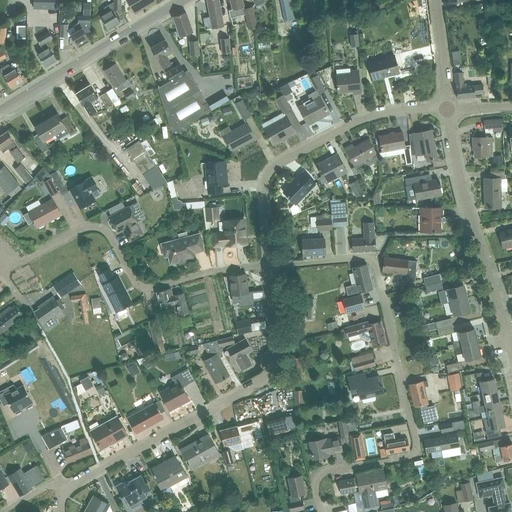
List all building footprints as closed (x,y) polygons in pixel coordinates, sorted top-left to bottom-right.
[(100,17),(103,21),(108,29),(120,22),(113,10),(121,10),(121,0),(113,0),(114,2),(104,8),(107,13),(100,17)] [(127,0),(135,13),(156,1),(155,0),(127,0)] [(210,17),(203,18),(205,29),(212,28),(224,26),(220,6),(219,0),(206,0),(209,9),(210,17)] [(245,9),(242,0),(230,0),(233,9),(228,11),(231,18),(245,14),(249,30),(258,27),(252,7),(245,9)] [(297,19),(293,0),(280,0),(284,22),(297,19)] [(193,32),(189,22),(186,12),(173,17),(180,37),(193,32)] [(75,26),(68,30),(71,35),(73,39),(78,47),(90,40),(86,34),(90,31),(89,28),(90,27),(91,17),(91,15),(86,15),(83,15),(80,15),(78,15),(78,22),(75,26)] [(26,39),(26,26),(17,26),(17,39),(26,39)] [(199,31),(199,39),(210,38),(209,30),(199,31)] [(49,31),(36,38),(44,51),(37,54),(40,59),(45,67),(57,60),(46,41),(53,38),(49,31)] [(350,35),(351,47),(359,47),(358,34),(350,35)] [(231,53),(230,38),(220,39),(222,54),(231,53)] [(157,44),(151,47),(164,68),(172,64),(167,56),(172,52),(164,39),(163,40),(162,39),(156,42),(157,44)] [(190,41),(191,54),(191,56),(198,56),(198,41),(190,41)] [(258,49),(269,48),(268,41),(257,43),(258,49)] [(394,55),(384,57),(368,62),(373,80),(399,73),(394,55)] [(460,56),(452,57),(453,65),(461,64),(460,56)] [(0,69),(4,75),(3,75),(11,88),(23,80),(16,68),(12,70),(10,66),(8,64),(0,69)] [(132,85),(131,84),(128,79),(126,80),(116,64),(104,71),(114,88),(117,86),(120,92),(132,85)] [(158,88),(165,112),(172,133),(211,110),(209,105),(204,98),(188,70),(184,72),(180,66),(167,74),(171,81),(158,88)] [(310,80),(316,90),(318,94),(326,91),(318,76),(317,76),(314,70),(307,73),(310,80)] [(336,75),(337,82),(338,92),(353,91),(353,93),(360,93),(358,70),(350,71),(351,74),(336,75)] [(484,93),(483,84),(465,86),(465,83),(464,84),(462,72),(454,73),(457,98),(475,96),(475,94),(484,93)] [(280,87),(283,93),(291,89),(290,88),(288,83),(280,87)] [(76,93),(81,101),(84,106),(85,106),(90,115),(97,111),(91,101),(98,97),(90,84),(76,93)] [(112,88),(107,91),(114,102),(119,99),(112,88)] [(257,88),(246,93),(249,99),(260,94),(257,88)] [(127,100),(135,96),(132,90),(124,94),(127,100)] [(319,96),(318,94),(316,90),(308,95),(311,101),(299,107),(307,123),(319,116),(320,119),(329,114),(320,96),(319,96)] [(106,107),(114,102),(107,91),(99,96),(106,107)] [(225,93),(208,103),(211,108),(228,98),(225,93)] [(233,99),(236,104),(235,104),(244,120),(251,116),(242,100),(240,95),(233,99)] [(291,111),(283,96),(276,100),(284,114),(291,111)] [(123,114),(129,110),(126,105),(119,109),(123,114)] [(58,140),(69,133),(71,136),(76,133),(66,117),(61,120),(57,114),(49,119),(48,118),(46,119),(55,134),(58,140)] [(203,126),(210,124),(207,117),(201,120),(203,126)] [(265,129),(268,135),(273,144),(295,132),(287,117),(265,129)] [(51,153),(49,149),(44,141),(55,134),(46,119),(44,121),(44,122),(35,127),(39,133),(34,136),(43,152),(46,156),(51,153)] [(485,128),(503,127),(502,119),(484,121),(485,128)] [(255,138),(251,129),(247,123),(232,132),(228,126),(221,131),(224,136),(232,151),(255,138)] [(411,155),(428,152),(429,160),(437,159),(431,130),(410,134),(410,145),(411,155)] [(412,163),(411,155),(410,145),(405,146),(402,131),(379,136),(382,151),(378,152),(379,157),(403,153),(406,164),(412,163)] [(0,136),(0,148),(1,150),(3,153),(10,148),(12,150),(10,151),(18,163),(25,158),(13,141),(6,132),(0,136)] [(156,166),(139,141),(137,137),(126,144),(129,148),(126,149),(143,174),(153,189),(167,183),(159,170),(156,166)] [(475,157),(485,157),(493,156),(492,137),(473,138),(473,149),(475,149),(475,157)] [(354,165),(365,159),(368,165),(379,159),(376,153),(369,139),(353,147),(352,144),(345,148),(354,165)] [(91,145),(90,152),(98,154),(99,146),(91,145)] [(494,156),(494,165),(505,164),(505,160),(502,160),(502,155),(494,156)] [(348,173),(343,164),(339,156),(331,160),(327,163),(326,160),(316,164),(322,176),(325,182),(326,183),(348,173)] [(31,171),(37,169),(34,161),(28,164),(31,171)] [(226,161),(216,162),(206,163),(208,193),(222,191),(222,184),(228,183),(226,161)] [(32,179),(29,175),(21,165),(15,169),(23,180),(26,184),(32,179)] [(0,168),(0,185),(6,192),(0,196),(0,201),(3,205),(12,197),(22,188),(19,185),(4,166),(0,168)] [(52,178),(50,174),(43,167),(35,177),(39,185),(44,182),(51,195),(57,192),(50,179),(52,178)] [(485,208),(495,207),(500,207),(499,179),(503,179),(503,170),(490,171),(490,178),(486,178),(487,193),(485,193),(485,208)] [(50,174),(52,178),(62,195),(68,191),(61,179),(57,171),(50,174)] [(293,215),(301,211),(301,209),(296,204),(315,184),(303,172),(283,192),(295,203),(290,208),(293,215)] [(404,179),(406,186),(414,184),(417,199),(441,195),(439,179),(422,182),(421,176),(404,179)] [(91,193),(99,188),(93,177),(84,182),(70,190),(80,208),(95,200),(91,193)] [(96,181),(99,188),(104,185),(101,179),(96,181)] [(174,210),(187,209),(186,203),(182,203),(182,201),(179,200),(178,200),(173,181),(167,183),(171,197),(174,210)] [(363,193),(357,181),(350,184),(356,197),(363,193)] [(323,202),(329,199),(326,194),(320,197),(323,202)] [(28,224),(33,222),(34,223),(37,227),(61,214),(56,206),(53,199),(29,212),(23,215),(28,224)] [(340,200),(330,200),(332,215),(347,214),(346,202),(341,202),(340,200)] [(122,202),(108,209),(112,216),(110,217),(118,233),(124,230),(126,234),(124,235),(128,243),(142,236),(136,224),(138,223),(129,207),(126,209),(122,202)] [(203,208),(205,220),(217,219),(217,207),(203,208)] [(420,231),(430,231),(440,231),(440,217),(442,217),(442,208),(420,208),(420,231)] [(4,213),(0,217),(0,221),(4,225),(9,218),(4,213)] [(317,217),(318,230),(332,229),(331,214),(325,215),(325,216),(317,217)] [(246,243),(245,230),(244,219),(224,221),(225,234),(220,235),(220,233),(213,234),(214,246),(246,243)] [(364,238),(352,239),(353,251),(375,250),(375,237),(374,237),(374,222),(364,223),(364,238)] [(346,226),(335,226),(336,254),(346,254),(346,226)] [(504,248),(511,245),(511,229),(500,232),(504,248)] [(204,250),(201,240),(200,233),(174,240),(165,243),(170,264),(195,257),(193,253),(204,250)] [(326,254),(325,244),(324,238),(302,240),(303,255),(326,254)] [(401,280),(411,281),(414,282),(416,261),(384,257),(383,271),(402,274),(401,280)] [(357,284),(350,286),(346,287),(348,294),(373,288),(367,264),(353,268),(357,284)] [(115,279),(109,268),(99,274),(104,284),(103,285),(116,311),(132,303),(119,277),(115,279)] [(73,272),(53,285),(55,288),(60,296),(61,297),(81,284),(73,272)] [(425,285),(440,281),(445,280),(444,273),(423,278),(425,285)] [(253,303),(252,292),(248,292),(246,274),(230,276),(233,301),(240,300),(241,304),(253,303)] [(442,289),(441,282),(440,281),(425,285),(428,293),(442,289)] [(450,302),(467,298),(463,284),(447,289),(450,302)] [(417,287),(414,293),(419,296),(423,291),(417,287)] [(189,313),(186,302),(183,293),(173,296),(171,288),(156,292),(161,309),(176,304),(179,315),(189,313)] [(70,294),(70,301),(79,300),(82,323),(88,322),(84,292),(70,294)] [(364,308),(361,295),(344,299),(347,312),(364,308)] [(42,323),(51,317),(65,307),(59,298),(56,300),(53,296),(39,306),(40,308),(35,311),(42,323)] [(91,297),(92,314),(100,314),(100,297),(91,297)] [(470,311),(467,298),(450,302),(453,315),(470,311)] [(0,333),(15,321),(23,315),(16,305),(11,308),(10,307),(4,311),(6,314),(0,319),(0,333)] [(435,322),(437,329),(452,325),(450,318),(435,322)] [(165,352),(161,336),(156,319),(149,321),(153,338),(158,354),(165,352)] [(249,319),(235,322),(238,334),(252,331),(249,319)] [(329,330),(338,328),(337,321),(327,324),(329,330)] [(346,328),(341,329),(343,337),(348,336),(359,333),(360,337),(368,342),(372,341),(373,346),(376,345),(386,343),(381,321),(369,324),(368,322),(358,324),(345,327),(346,328)] [(429,331),(428,324),(421,325),(423,332),(429,331)] [(452,325),(437,329),(438,336),(452,333),(454,341),(453,342),(454,344),(448,346),(449,350),(454,348),(478,342),(474,328),(459,332),(458,331),(454,332),(452,325)] [(264,329),(246,332),(247,337),(265,334),(264,329)] [(233,336),(217,340),(220,347),(235,343),(233,336)] [(245,339),(236,344),(228,348),(234,360),(236,359),(241,369),(251,363),(246,354),(251,351),(245,339)] [(223,351),(220,347),(217,340),(202,344),(210,358),(204,361),(216,383),(229,375),(217,354),(223,351)] [(461,361),(465,360),(481,356),(478,342),(454,348),(456,354),(457,354),(459,361),(446,365),(448,372),(463,368),(461,361)] [(191,354),(199,352),(197,345),(189,347),(191,354)] [(7,349),(0,353),(0,362),(11,355),(7,349)] [(178,352),(165,355),(166,361),(180,358),(178,352)] [(147,369),(154,365),(151,357),(143,362),(147,369)] [(374,358),(353,364),(355,370),(375,364),(374,358)] [(140,372),(135,363),(127,368),(132,377),(140,372)] [(191,382),(186,373),(184,370),(172,377),(176,384),(160,393),(170,410),(189,399),(183,388),(182,386),(191,382)] [(448,373),(449,390),(460,389),(459,372),(448,373)] [(482,372),(476,373),(478,379),(480,379),(483,393),(497,390),(494,378),(484,380),(482,372)] [(93,375),(98,383),(100,382),(101,385),(96,387),(99,394),(107,391),(97,373),(93,375)] [(355,376),(348,377),(349,384),(351,394),(359,392),(361,397),(362,397),(363,401),(364,403),(375,400),(376,398),(375,395),(384,393),(380,376),(366,380),(364,373),(355,376)] [(80,381),(81,383),(76,385),(78,395),(94,386),(88,376),(80,381)] [(427,381),(420,382),(410,385),(415,406),(427,403),(423,387),(428,386),(427,381)] [(3,390),(0,390),(0,400),(3,406),(9,403),(13,411),(24,406),(24,407),(32,402),(24,385),(16,389),(5,395),(3,390)] [(462,400),(461,389),(454,390),(456,401),(462,400)] [(293,390),(293,404),(303,403),(302,390),(293,390)] [(485,405),(499,402),(497,390),(483,393),(485,405)] [(159,401),(127,418),(136,433),(164,418),(161,413),(165,411),(159,401)] [(485,405),(479,406),(473,407),(475,414),(481,412),(482,418),(483,418),(502,413),(499,402),(485,405)] [(421,405),(421,420),(435,420),(435,405),(421,405)] [(502,413),(483,418),(487,438),(491,438),(502,435),(500,427),(505,426),(502,413)] [(294,414),(285,416),(289,431),(298,428),(294,414)] [(117,416),(99,426),(91,430),(97,441),(102,450),(110,445),(108,441),(112,439),(113,440),(126,433),(117,416)] [(285,416),(266,421),(270,436),(289,431),(285,416)] [(356,417),(345,419),(348,433),(357,431),(356,427),(358,426),(356,417)] [(349,437),(348,433),(345,419),(338,421),(338,422),(340,429),(342,438),(349,437)] [(77,420),(64,425),(66,430),(79,425),(77,420)] [(458,421),(440,424),(440,425),(441,431),(441,432),(465,428),(464,420),(463,420),(458,421)] [(243,441),(239,425),(220,431),(224,446),(228,445),(229,446),(236,451),(243,449),(241,441),(243,441)] [(48,431),(41,435),(49,450),(68,439),(61,426),(48,431)] [(483,431),(473,433),(474,442),(485,439),(483,431)] [(360,432),(350,434),(352,444),(355,460),(365,459),(360,432)] [(407,438),(395,440),(393,433),(384,434),(387,454),(409,450),(407,438)] [(442,449),(457,446),(460,446),(457,434),(424,440),(426,452),(431,451),(432,458),(443,456),(442,449)] [(342,451),(340,441),(340,438),(325,440),(325,439),(310,442),(313,459),(327,456),(326,454),(342,451)] [(182,452),(187,461),(190,467),(211,455),(213,459),(220,455),(211,439),(205,443),(204,440),(182,452)] [(87,440),(78,443),(67,448),(68,450),(64,452),(68,462),(92,452),(87,440)] [(492,448),(494,448),(492,441),(479,444),(480,451),(492,448)] [(496,462),(506,460),(511,458),(511,443),(503,445),(500,446),(497,447),(499,455),(494,456),(496,462)] [(230,450),(224,451),(226,462),(233,460),(230,450)] [(172,492),(169,486),(186,476),(175,456),(151,469),(162,490),(165,495),(167,495),(172,492)] [(20,470),(9,476),(12,483),(15,487),(20,495),(32,488),(31,487),(45,479),(37,466),(24,474),(21,469),(20,470)] [(0,469),(0,488),(8,483),(0,469)] [(364,508),(374,506),(378,505),(376,498),(388,495),(387,488),(387,485),(388,485),(387,480),(386,480),(384,471),(356,476),(360,494),(361,493),(364,508)] [(122,482),(115,486),(120,494),(121,497),(124,496),(131,509),(139,505),(138,503),(148,497),(144,490),(150,487),(147,482),(146,483),(141,474),(129,481),(128,484),(122,482)] [(301,475),(288,478),(291,495),(289,496),(290,502),(289,503),(291,511),(304,509),(302,500),(301,500),(299,494),(305,493),(301,475)] [(473,499),(469,482),(468,477),(460,481),(461,484),(464,501),(473,499)] [(353,478),(338,481),(338,482),(341,494),(356,491),(353,478)] [(490,511),(510,511),(510,503),(505,504),(502,487),(504,487),(503,480),(502,478),(477,483),(480,497),(493,494),(495,506),(489,507),(490,511)] [(444,482),(435,486),(437,490),(446,486),(444,482)] [(242,498),(241,492),(237,490),(234,491),(236,500),(242,498)] [(110,504),(102,500),(94,496),(84,511),(112,511),(109,506),(110,504)] [(390,499),(380,501),(382,508),(392,506),(390,499)] [(463,511),(463,510),(458,511),(456,503),(444,505),(445,511),(463,511)]
